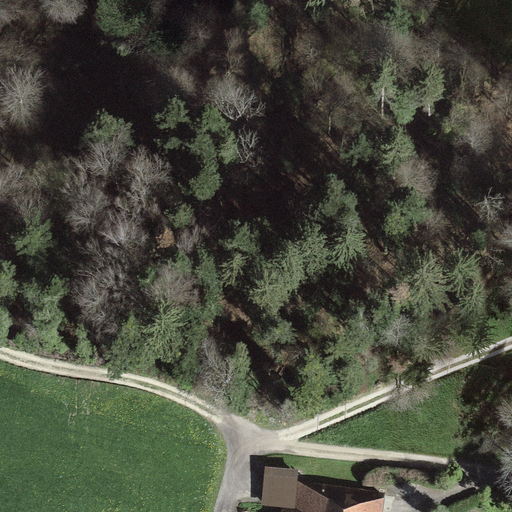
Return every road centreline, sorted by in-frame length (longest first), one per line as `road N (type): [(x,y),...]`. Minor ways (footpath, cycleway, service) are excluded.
road 1 (track): [(284,442),(156,386),(0,352)]
road 2 (track): [(284,442),(511,344)]
road 3 (track): [(511,475),(284,442)]
